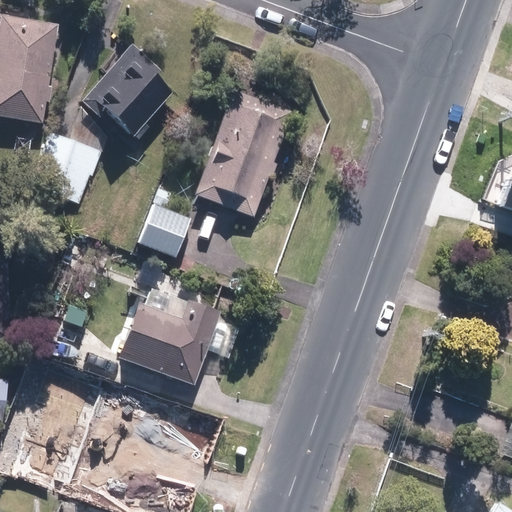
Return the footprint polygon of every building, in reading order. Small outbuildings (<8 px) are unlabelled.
[(57,20),(2,12),(0,26),(0,114),(41,121),(57,20)] [(132,44),(80,100),(96,112),(99,109),(137,136),(176,94),(157,73),(159,69),(132,44)] [(302,114),(236,90),(197,194),(262,218),(302,114)] [(97,149),(52,133),(33,185),(78,201),(97,149)] [(188,221),(153,206),(142,242),(174,252),(188,221)] [(189,316),(139,301),(123,358),(196,380),(217,312),(193,305),(189,316)] [(163,483),(165,398),(110,396),(109,424),(93,423),(92,449),(106,449),(105,482),(163,483)] [(511,511),(511,510),(497,500),(488,511),(511,511)]
